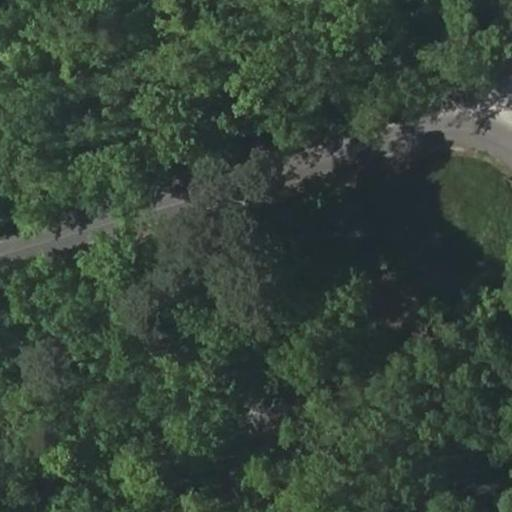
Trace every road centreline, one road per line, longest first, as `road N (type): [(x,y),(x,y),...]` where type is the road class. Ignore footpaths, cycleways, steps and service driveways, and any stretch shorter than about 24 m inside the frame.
road 1 (tertiary): [(511,147),(459,129),(417,132),(0,255)]
road 2 (track): [(490,0),(509,118),(505,142)]
